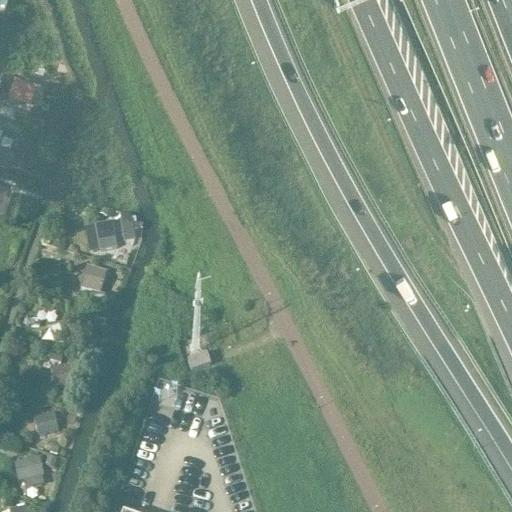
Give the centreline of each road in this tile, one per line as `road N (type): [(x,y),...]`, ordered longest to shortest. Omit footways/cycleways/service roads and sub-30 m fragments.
road 1 (motorway): [(267,0),(362,213),(511,457)]
road 2 (track): [(323,0),(433,236),(507,314)]
road 3 (motorway): [(369,0),(511,324)]
road 4 (motorway): [(440,0),(511,180)]
